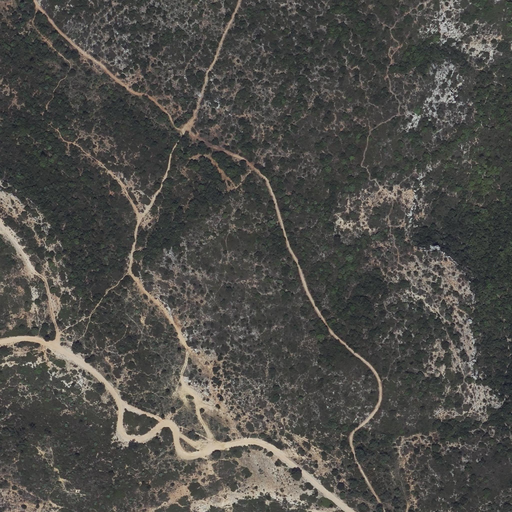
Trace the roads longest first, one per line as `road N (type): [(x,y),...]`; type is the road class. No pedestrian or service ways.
road 1 (track): [(349,511),(257,441),(185,455),(167,423),(145,437),(125,437),(119,401),(83,363),(38,340),(0,342)]
road 2 (track): [(182,132),(151,205),(138,217),(130,268),(186,346),(181,379),(214,448)]
